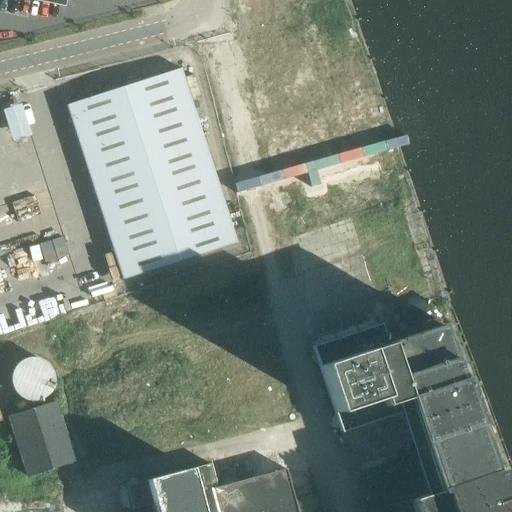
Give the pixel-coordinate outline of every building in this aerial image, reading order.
[(65,106),(121,280),(237,243),(181,69),(65,106)] [(13,139),(31,135),(23,103),(5,108),(13,139)] [(511,511),(511,503),(501,472),(493,474),(465,390),(461,380),(460,380),(456,382),(452,370),(453,369),(450,363),(447,353),(444,343),(438,327),(435,320),(434,320),(428,301),(402,309),(409,329),(385,337),(381,325),(316,346),(312,348),(340,431),(340,432),(409,409),(437,491),(410,500),(413,511),(511,511)] [(11,383),(14,391),(21,398),(30,401),(40,400),(48,395),(53,386),(54,377),(50,368),(43,361),(34,358),(25,360),(17,365),(12,373),(11,383)] [(74,461),(55,403),(8,418),(26,476),(74,461)] [(132,510),(152,504),(154,511),(297,511),(285,469),(283,470),(216,488),(210,464),(126,486),(132,510)]
